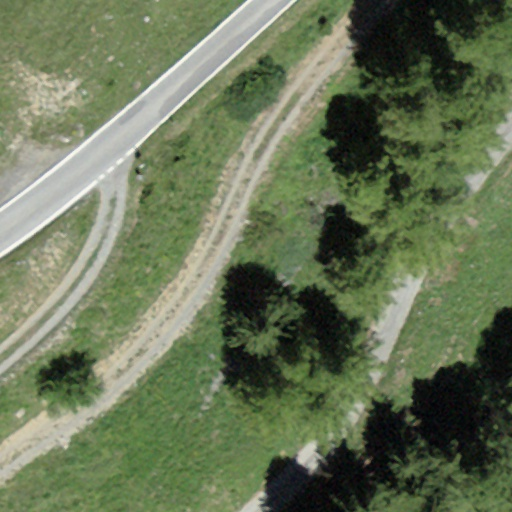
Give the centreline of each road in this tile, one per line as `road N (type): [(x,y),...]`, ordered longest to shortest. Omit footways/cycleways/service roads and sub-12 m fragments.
road 1 (track): [(0,462),(109,382),(164,321),(199,275),(293,97),(378,0)]
road 2 (tertiary): [(271,0),(0,231)]
road 3 (track): [(110,144),(102,227),(87,263),(64,295),(0,345)]
